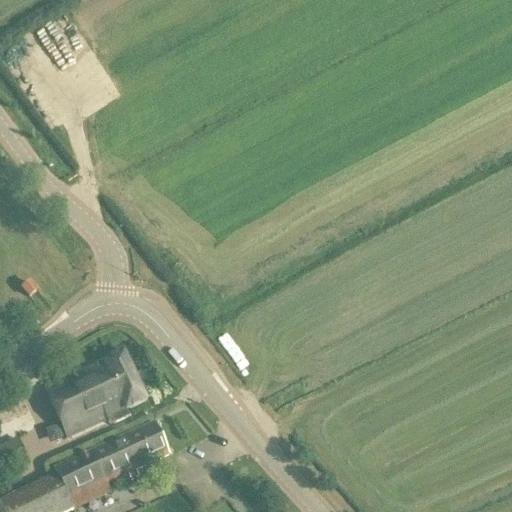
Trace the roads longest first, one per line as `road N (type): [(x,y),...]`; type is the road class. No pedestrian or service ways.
road 1 (secondary): [(318,511),(142,310),(115,303)]
road 2 (tertiary): [(115,303),(119,272),(108,245),(0,116)]
road 3 (secondary): [(0,363),(115,303)]
